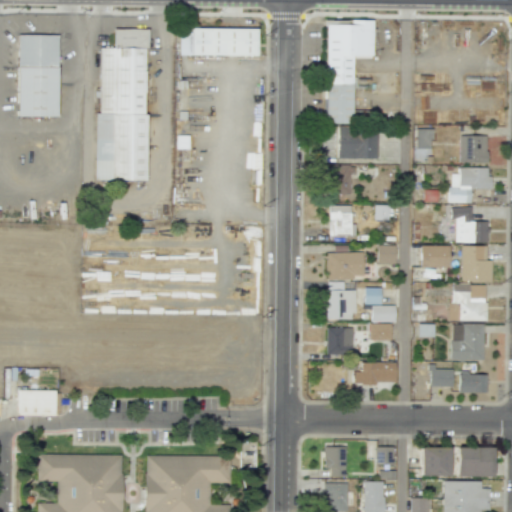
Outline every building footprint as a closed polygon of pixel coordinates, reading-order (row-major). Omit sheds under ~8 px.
[(371,20),(324,20),(323,123),(350,123),(351,56),(371,57),(371,20)] [(189,27),(188,54),(254,55),(255,28),(189,27)] [(145,29),(112,28),(112,48),(97,47),(97,113),(93,113),(92,180),(143,180),(145,29)] [(15,34),(15,116),(55,116),(56,35),(15,34)] [(335,158),(374,158),(374,128),(336,128),(335,158)] [(430,129),(414,128),(413,148),(429,148),(430,129)] [(457,162),(484,162),(485,135),(457,135),(457,162)] [(347,174),(353,174),(352,164),(332,165),(332,173),(327,173),(328,194),(348,193),(347,174)] [(485,167),(456,167),(456,173),(447,173),(447,202),(468,203),(468,188),(489,189),(489,175),(485,175),(485,167)] [(348,205),(326,205),(327,235),(348,235),(348,205)] [(387,205),(372,205),(372,219),(386,219),(387,205)] [(453,242),(485,242),(485,221),(469,221),(468,206),(448,207),(448,218),(453,218),(453,242)] [(344,245),(331,245),(331,252),(324,252),(324,278),(361,278),(360,252),(345,252),(344,245)] [(374,264),(393,264),(393,245),(375,245),(374,264)] [(447,245),(418,245),(418,267),(446,267),(447,245)] [(488,282),(489,260),(483,260),(484,245),(459,245),(458,281),(488,282)] [(324,319),(352,319),(352,290),(341,290),(341,281),(324,281),(324,319)] [(483,284),(448,283),(447,320),(483,321),(483,284)] [(377,304),(378,288),(361,287),(360,303),(377,304)] [(392,305),(369,305),(369,322),(392,321),(392,305)] [(367,339),(389,340),(389,323),(368,323),(367,339)] [(480,323),(448,324),(448,360),(481,360),(480,323)] [(323,354),(349,355),(349,327),(324,326),(323,354)] [(394,382),(393,362),(359,362),(359,385),(373,385),(373,382),(394,382)] [(450,367),(427,367),(427,386),(450,386),(450,367)] [(484,373),(456,373),(456,392),(483,392),(484,373)] [(14,415),(52,415),(52,390),(14,389),(14,415)] [(343,477),(342,446),(321,447),(322,467),(327,467),(328,477),(343,477)] [(373,464),(390,464),(391,447),(373,446),(373,464)] [(447,447),(418,447),(418,476),(448,475),(447,447)] [(490,447),(454,447),(453,476),(490,476),(490,447)] [(118,511),(119,454),(34,454),(34,480),(54,481),(54,503),(34,502),(33,511),(118,511)] [(142,511),(226,511),(227,504),(207,504),(207,483),(227,483),(227,455),(143,455),(142,511)] [(478,481),(441,480),(440,511),(477,511),(478,509),(486,509),(486,488),(478,488),(478,481)] [(381,511),(381,481),(360,481),(360,511),(381,511)] [(344,483),(322,483),(322,511),(344,511),(344,483)] [(427,511),(427,497),(408,497),(408,511),(427,511)]
